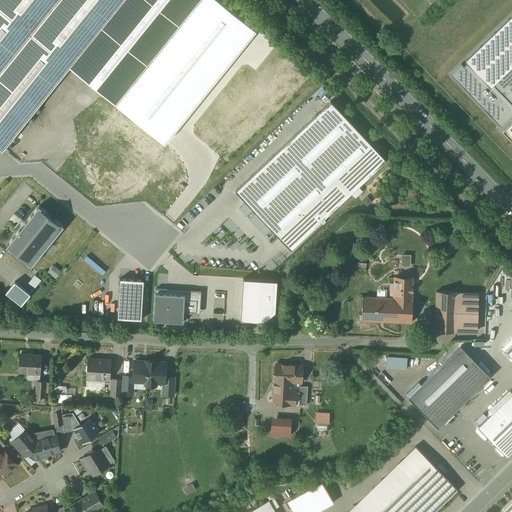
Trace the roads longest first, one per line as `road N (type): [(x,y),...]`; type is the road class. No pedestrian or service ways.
road 1 (residential): [(353,350),(340,343),(0,332)]
road 2 (secondary): [(298,0),(511,207)]
road 3 (residential): [(0,165),(30,168),(100,219),(143,235)]
